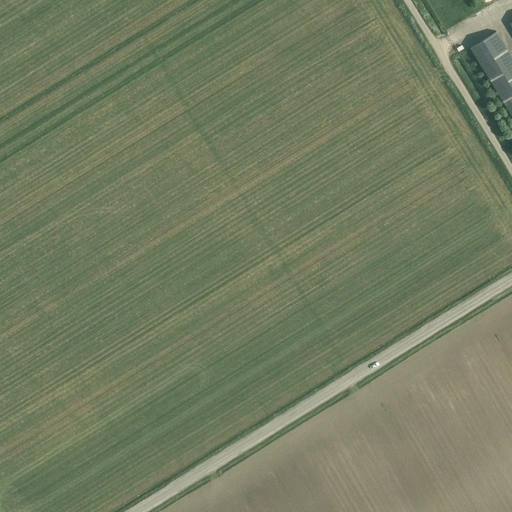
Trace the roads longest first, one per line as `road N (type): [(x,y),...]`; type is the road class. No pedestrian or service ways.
road 1 (unclassified): [(144,511),(511,283)]
road 2 (unclassified): [(511,159),(413,0)]
